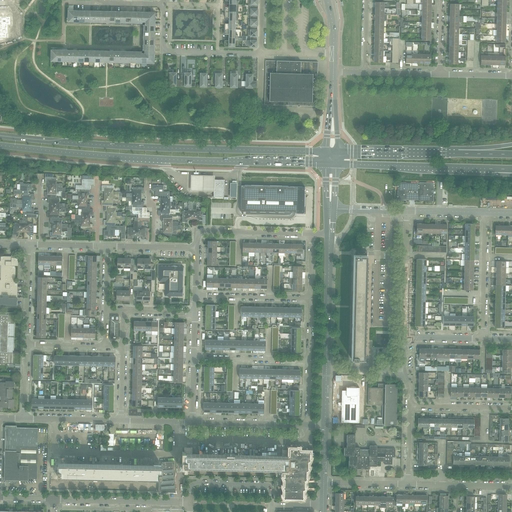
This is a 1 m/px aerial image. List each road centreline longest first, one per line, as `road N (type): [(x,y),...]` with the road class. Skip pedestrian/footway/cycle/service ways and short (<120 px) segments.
road 1 (secondary): [(0,145),(326,164)]
road 2 (secondary): [(325,151),(0,135)]
road 3 (secondary): [(335,165),(511,169)]
road 4 (residential): [(54,419),(54,452),(174,454),(175,439)]
road 5 (residential): [(175,439),(306,441),(307,424)]
road 6 (secondary): [(478,153),(337,152)]
road 7 (residential): [(189,502),(52,498)]
road 8 (tertiary): [(326,368),(329,234)]
road 9 (residential): [(196,248),(196,230),(311,233)]
road 10 (residential): [(376,221),(389,221),(386,323),(374,324)]
road 11 (residential): [(407,337),(406,211)]
road 12 (residential): [(482,337),(485,212)]
